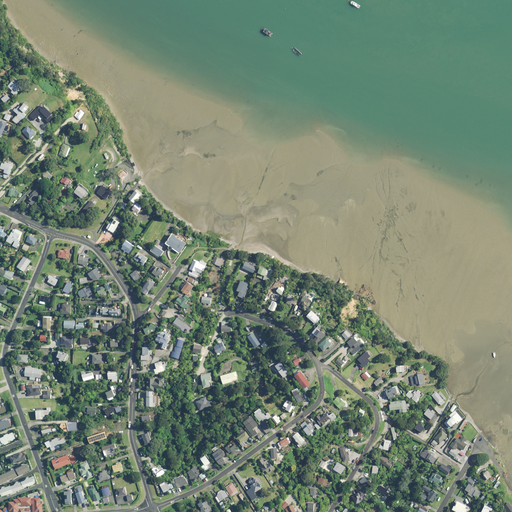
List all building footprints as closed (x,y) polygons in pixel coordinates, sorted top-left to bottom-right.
[(20,86),(14,80),(8,86),(13,91),(12,92),(16,96),(21,89),(19,87),(20,86)] [(10,98),(5,92),(0,97),(5,102),(10,98)] [(30,107),(25,103),(22,107),(20,105),(15,111),(19,114),(17,116),(13,120),(18,124),(21,120),(22,121),(27,115),(25,113),(30,107)] [(86,113),(82,110),(76,117),(80,120),(86,113)] [(0,137),(2,138),(5,131),(7,133),(9,127),(7,126),(8,123),(2,120),(0,124),(0,137)] [(37,133),(29,126),(23,131),(31,139),(37,133)] [(71,146),(63,143),(59,155),(67,158),(71,146)] [(4,176),(5,176),(4,177),(7,178),(8,177),(9,177),(13,164),(5,162),(5,163),(2,162),(0,170),(5,171),(4,176)] [(72,181),(66,177),(64,179),(63,178),(60,181),(63,183),(64,182),(69,186),(72,181)] [(84,189),(79,185),(75,192),(83,198),(85,196),(86,197),(89,194),(87,192),(89,190),(85,187),(84,189)] [(112,192),(102,185),(96,194),(106,200),(112,192)] [(17,192),(18,188),(11,187),(9,196),(17,197),(18,192),(17,192)] [(41,194),(35,189),(28,199),(30,201),(29,202),(33,206),(39,198),(38,198),(41,194)] [(143,194),(137,189),(129,199),(134,203),(133,204),(134,205),(132,207),(133,207),(131,211),(137,216),(139,215),(138,214),(144,206),(138,201),(143,194)] [(96,204),(91,200),(84,209),(89,213),(96,204)] [(119,221),(115,219),(113,220),(112,219),(106,228),(105,227),(101,233),(104,235),(108,230),(113,233),(116,228),(115,227),(119,221)] [(22,232),(14,228),(10,236),(8,235),(6,241),(12,244),(14,240),(15,241),(14,245),(18,247),(20,242),(19,242),(20,240),(19,239),(22,232)] [(173,248),(180,253),(187,243),(174,233),(166,243),(170,246),(169,246),(169,247),(169,248),(169,249),(170,249),(170,250),(171,250),(172,250),(172,249),(173,249),(173,248)] [(38,239),(30,235),(27,241),(35,245),(38,239)] [(134,246),(126,240),(123,244),(124,244),(121,248),(129,253),(134,246)] [(164,251),(156,245),(152,251),(160,257),(164,251)] [(59,257),(64,258),(64,259),(68,259),(68,258),(70,258),(70,250),(65,249),(64,250),(60,250),(59,257)] [(149,258),(141,253),(140,255),(137,254),(134,259),(143,265),(149,258)] [(31,261),(24,256),(17,267),(24,271),(31,261)] [(88,257),(79,256),(78,264),(83,264),(83,265),(88,265),(88,257)] [(224,260),(215,256),(213,263),(221,267),(224,260)] [(190,269),(202,273),(203,270),(205,271),(208,263),(194,258),(190,269)] [(254,273),(258,266),(248,262),(247,261),(243,268),(254,273)] [(159,269),(154,265),(150,271),(157,276),(156,278),(158,279),(160,276),(161,277),(162,275),(161,275),(164,270),(160,268),(159,269)] [(270,282),(274,271),(275,268),(270,266),(269,269),(261,266),(257,277),(270,282)] [(102,276),(97,268),(88,273),(91,277),(94,280),(97,280),(102,276)] [(11,280),(15,272),(11,271),(9,269),(5,277),(11,280)] [(199,274),(190,269),(188,274),(197,278),(199,274)] [(141,276),(136,270),(130,275),(135,281),(141,276)] [(60,281),(50,275),(48,277),(50,278),(48,281),(55,286),(55,285),(57,286),(60,281)] [(290,280),(284,276),(281,280),(278,278),(273,286),(275,287),(272,290),(280,296),(286,289),(285,288),(290,280)] [(155,283),(149,279),(147,282),(147,283),(142,291),(147,295),(155,283)] [(250,284),(241,281),(237,291),(240,292),(238,296),(244,298),(250,284)] [(73,284),(68,282),(63,291),(69,293),(73,284)] [(194,287),(188,282),(182,291),(188,295),(194,287)] [(111,289),(109,284),(97,289),(99,294),(111,289)] [(89,288),(88,286),(78,292),(81,298),(84,296),(85,298),(93,294),(91,292),(94,290),(92,287),(89,288)] [(304,292),(302,295),(301,297),(303,298),(299,307),(306,311),(308,306),(309,306),(312,300),(310,299),(312,296),(304,292)] [(296,305),(298,297),(289,294),(285,303),(292,306),(293,304),(296,305)] [(53,297),(41,295),(39,303),(44,304),(45,302),(52,303),(53,299),(53,297)] [(192,300),(186,295),(182,300),(179,297),(176,302),(185,309),(186,307),(188,309),(190,306),(186,303),(189,300),(191,301),(192,300)] [(275,312),(280,303),(273,299),(268,309),(275,312)] [(71,304),(63,304),(63,309),(61,309),(60,314),(70,314),(71,304)] [(319,318),(320,317),(313,310),(307,316),(314,323),(315,322),(317,324),(321,319),(319,318)] [(186,317),(181,314),(174,324),(184,332),(185,331),(188,333),(192,328),(183,321),(186,317)] [(52,316),(44,316),(44,329),(51,329),(51,326),(53,326),(53,323),(51,323),(51,322),(54,322),(54,320),(52,320),(52,316)] [(76,321),(64,320),(64,328),(68,328),(67,329),(72,329),(74,329),(74,326),(75,326),(76,321)] [(105,332),(112,332),(112,331),(114,331),(114,327),(114,325),(110,325),(111,322),(106,322),(105,324),(104,324),(101,324),(100,329),(105,329),(105,332)] [(158,327),(153,323),(150,327),(145,329),(147,334),(156,330),(158,327)] [(325,328),(322,325),(313,332),(317,337),(314,340),(318,344),(327,336),(322,331),(325,328)] [(169,335),(162,332),(161,335),(160,335),(157,341),(163,343),(161,347),(166,349),(170,339),(167,338),(169,335)] [(260,344),(253,333),(248,336),(255,348),(260,344)] [(73,337),(62,337),(62,345),(66,345),(66,347),(74,347),(74,344),(72,344),(73,337)] [(365,346),(360,340),(358,342),(355,337),(348,343),(352,348),(349,351),(354,356),(365,346)] [(329,340),(327,338),(319,345),(325,352),(335,343),(331,339),(329,340)] [(185,341),(178,339),(172,357),(179,359),(185,341)] [(153,343),(145,342),(145,347),(143,347),(142,360),(150,360),(150,352),(153,352),(153,343)] [(225,349),(222,342),(219,344),(214,347),(218,355),(221,354),(220,352),(225,349)] [(202,345),(195,344),(194,352),(201,353),(202,345)] [(369,359),(371,357),(372,357),(374,355),(369,349),(366,351),(358,360),(362,365),(361,366),(363,368),(371,361),(369,359)] [(68,354),(60,351),(57,357),(61,358),(60,361),(62,361),(63,360),(65,361),(67,357),(68,354)] [(104,364),(104,355),(93,354),(93,363),(104,364)] [(345,363),(339,358),(335,361),(342,367),(345,363)] [(164,364),(163,361),(156,363),(157,369),(155,369),(156,373),(167,370),(165,364),(164,364)] [(289,373),(281,362),(275,366),(283,377),(289,373)] [(35,368),(26,367),(25,376),(30,376),(30,379),(35,380),(36,377),(41,378),(42,369),(35,369),(35,368)] [(238,379),(236,371),(221,376),(223,384),(232,382),(232,381),(238,379)] [(311,384),(301,371),(295,376),(305,389),(311,384)] [(371,376),(366,371),(361,375),(366,381),(371,376)] [(94,377),(92,372),(86,374),(86,373),(82,375),(84,381),(94,377)] [(117,383),(117,372),(108,372),(108,379),(112,379),(112,383),(117,383)] [(212,380),(210,373),(201,375),(203,388),(210,387),(209,381),(212,380)] [(423,373),(410,376),(413,388),(426,385),(423,373)] [(147,391),(154,391),(154,388),(165,388),(165,385),(163,385),(163,382),(155,382),(155,377),(149,377),(149,382),(145,382),(145,388),(147,388),(147,391)] [(384,381),(380,377),(374,383),(378,387),(384,381)] [(33,387),(33,384),(28,385),(29,396),(41,395),(40,385),(35,386),(35,387),(33,387)] [(398,393),(395,387),(385,392),(388,399),(394,396),(394,394),(398,393)] [(115,396),(112,390),(106,393),(110,400),(114,398),(113,397),(115,396)] [(304,400),(299,390),(294,393),(299,403),(304,400)] [(421,392),(418,390),(417,392),(415,390),(414,392),(410,390),(406,395),(410,398),(411,398),(417,402),(419,399),(422,395),(420,393),(421,392)] [(154,391),(147,391),(147,406),(156,407),(156,396),(154,396),(154,391)] [(445,402),(436,391),(431,395),(441,406),(445,402)] [(346,404),(338,396),(333,402),(341,410),(346,404)] [(199,411),(211,406),(210,404),(214,403),(212,399),(209,401),(208,399),(207,399),(206,397),(195,402),(199,411)] [(294,403),(288,399),(283,408),(291,412),(293,409),(294,409),(296,406),(293,404),(294,403)] [(400,402),(400,401),(395,401),(395,403),(390,404),(391,410),(400,409),(401,413),(407,412),(406,401),(400,402)] [(51,414),(51,407),(47,407),(47,410),(37,410),(37,419),(45,419),(45,415),(51,414)] [(100,408),(88,407),(87,414),(96,415),(96,412),(99,413),(100,408)] [(115,411),(111,407),(105,412),(108,416),(115,411)] [(269,420),(260,408),(255,412),(256,414),(255,415),(260,421),(262,420),(265,423),(269,420)] [(435,414),(429,409),(424,414),(431,419),(435,414)] [(465,417),(458,409),(450,415),(452,418),(450,420),(449,419),(444,423),(449,429),(457,422),(458,424),(465,417)] [(331,418),(326,413),(321,417),(319,415),(316,417),(318,420),(318,421),(323,426),(326,423),(331,418)] [(258,425),(253,416),(244,422),(253,436),(257,434),(254,428),(258,425)] [(11,426),(9,419),(0,421),(0,429),(1,430),(11,426)] [(468,422),(465,420),(459,428),(462,430),(468,422)] [(309,425),(306,421),(301,425),(309,435),(314,431),(312,430),(315,428),(311,423),(309,425)] [(77,422),(67,423),(68,431),(78,430),(77,422)] [(426,427),(418,422),(414,428),(422,433),(426,427)] [(110,437),(107,427),(100,429),(103,439),(110,437)] [(446,432),(443,430),(435,438),(440,443),(447,435),(445,433),(446,432)] [(250,437),(246,431),(237,438),(243,447),(247,445),(244,441),(250,437)] [(0,445),(16,439),(13,432),(4,436),(5,436),(0,438),(0,445)] [(308,443),(306,441),(298,432),(294,436),(301,445),(303,443),(305,445),(308,443)] [(152,443),(149,433),(143,435),(146,445),(152,443)] [(292,442),(288,436),(278,443),(281,448),(292,442)] [(466,438),(463,436),(461,440),(458,438),(454,443),(453,442),(450,446),(456,450),(458,447),(463,450),(467,445),(464,442),(466,438)] [(59,441),(58,438),(50,442),(52,447),(50,447),(52,451),(60,447),(59,445),(66,442),(65,438),(59,441)] [(392,441),(385,440),(384,446),(380,445),(379,448),(389,450),(389,449),(390,450),(392,441)] [(238,447),(233,441),(225,447),(230,453),(231,452),(233,454),(236,451),(235,450),(238,447)] [(118,455),(115,444),(103,447),(106,458),(118,455)] [(346,452),(344,446),(339,448),(341,457),(343,457),(344,462),(350,460),(347,452),(346,452)] [(225,456),(221,449),(213,454),(219,464),(221,463),(223,466),(226,464),(222,458),(225,456)] [(432,453),(426,449),(424,452),(423,452),(420,456),(434,463),(436,459),(433,457),(434,455),(431,454),(432,453)] [(458,453),(452,449),(449,453),(455,457),(458,453)] [(24,459),(21,453),(14,455),(15,457),(11,458),(13,463),(24,459)] [(69,457),(68,455),(52,460),(56,470),(78,462),(76,455),(69,457)] [(210,463),(206,455),(201,458),(204,464),(202,466),(205,471),(210,468),(207,465),(210,463)] [(389,459),(383,455),(379,461),(391,469),(393,465),(388,461),(389,459)] [(267,465),(262,458),(258,462),(264,471),(266,470),(268,473),(274,469),(270,463),(267,465)] [(93,477),(88,461),(80,464),(82,468),(80,469),(82,475),(86,474),(88,479),(93,477)] [(25,462),(15,467),(18,474),(29,469),(25,462)] [(346,467),(338,462),(333,469),(342,474),(346,467)] [(123,470),(121,463),(113,466),(115,472),(123,470)] [(451,469),(443,464),(439,469),(448,475),(451,469)] [(163,470),(159,465),(151,470),(157,478),(168,471),(165,468),(163,470)] [(202,473),(197,466),(187,472),(190,477),(189,478),(192,482),(199,477),(198,476),(202,473)] [(13,468),(0,474),(0,482),(16,474),(13,468)] [(77,478),(74,470),(67,473),(67,474),(60,477),(62,484),(66,483),(66,485),(71,483),(70,481),(77,478)] [(111,478),(108,470),(96,474),(99,483),(103,481),(111,478)] [(492,476),(487,470),(483,474),(484,475),(483,476),(486,480),(492,476)] [(443,477),(436,474),(435,476),(433,475),(429,481),(432,482),(433,480),(437,482),(434,487),(437,489),(443,477)] [(0,487),(0,490),(2,495),(34,482),(31,475),(0,487)] [(188,483),(184,475),(175,479),(177,483),(174,484),(176,489),(188,483)] [(370,483),(364,477),(360,481),(365,486),(370,483)] [(325,479),(325,478),(320,478),(319,484),(323,485),(327,486),(328,479),(325,479)] [(174,487),(171,481),(167,483),(161,487),(164,492),(174,487)] [(263,488),(258,481),(251,486),(252,487),(247,491),(253,501),(259,497),(256,493),(263,488)] [(239,492),(233,483),(226,487),(232,496),(239,492)] [(433,491),(434,490),(425,484),(422,488),(429,493),(428,494),(429,495),(427,499),(433,503),(438,494),(433,491)] [(477,489),(469,484),(465,490),(469,492),(468,494),(472,497),(474,495),(478,498),(481,493),(476,490),(477,489)] [(86,502),(82,487),(75,489),(80,504),(86,502)] [(97,493),(95,487),(90,489),(92,495),(93,495),(96,501),(101,499),(98,492),(97,493)] [(111,495),(109,487),(102,489),(104,497),(111,495)] [(127,495),(125,487),(117,489),(117,491),(116,491),(117,497),(127,495)] [(367,498),(362,487),(357,490),(359,493),(352,497),(356,504),(367,498)] [(221,501),(229,497),(224,489),(216,493),(221,501)] [(14,500),(9,500),(9,510),(11,510),(11,511),(3,511),(1,509),(0,509),(0,511),(42,511),(43,502),(42,502),(42,497),(33,497),(33,498),(33,499),(32,499),(32,496),(18,496),(18,498),(14,498),(14,500)] [(209,511),(212,511),(207,500),(199,504),(202,511),(209,511)] [(490,504),(491,502),(487,500),(481,511),(489,511),(491,510),(493,511),(495,506),(490,504)] [(467,506),(458,501),(455,506),(452,510),(456,511),(466,511),(467,510),(465,509),(467,506)]
